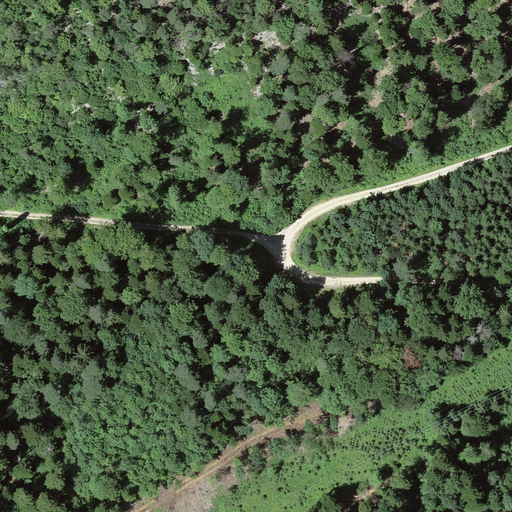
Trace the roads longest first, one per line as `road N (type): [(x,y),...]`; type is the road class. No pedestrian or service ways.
road 1 (track): [(280,245),(246,233),(0,211)]
road 2 (track): [(511,149),(322,206),(280,245)]
road 3 (track): [(511,282),(317,279),(295,273),(280,245)]
